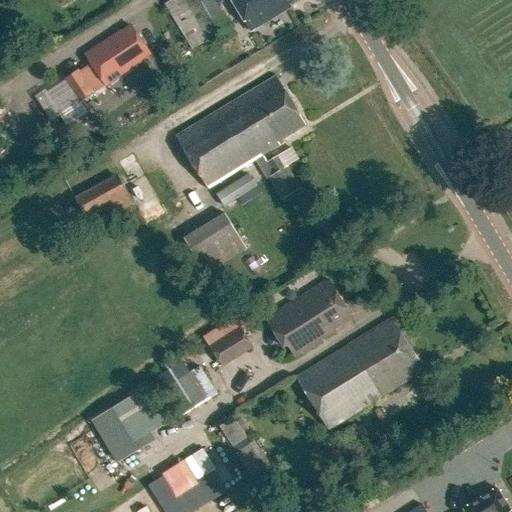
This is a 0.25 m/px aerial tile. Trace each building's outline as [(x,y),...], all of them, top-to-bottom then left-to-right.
[(229,26),(213,0),(167,0),(163,3),(191,48),(229,26)] [(231,0),(250,31),(290,7),(286,1),(287,0),(231,0)] [(148,51),(131,25),(119,32),(118,30),(83,54),(104,85),(139,62),(137,59),(148,51)] [(80,101),(94,91),(78,68),(64,77),(80,101)] [(266,160),(262,154),(279,144),(276,140),(304,123),(274,74),(174,135),(207,188),(254,159),(265,178),(266,177),(280,199),(299,187),(286,165),(284,166),(277,153),(266,160)] [(38,113),(23,113),(25,145),(40,144),(38,113)] [(284,166),(286,165),(298,158),(290,145),(277,153),(284,166)] [(78,233),(133,202),(117,174),(63,206),(78,233)] [(175,244),(194,277),(251,245),(232,212),(175,244)] [(334,331),(331,327),(350,315),(327,278),(264,317),(282,346),(286,343),(294,356),(334,331)] [(328,428),(422,369),(389,317),(295,376),(328,428)] [(222,365),(254,346),(241,325),(209,344),(222,365)] [(198,366),(164,388),(180,414),(215,392),(198,366)] [(112,454),(167,421),(146,386),(91,419),(112,454)] [(274,470),(254,440),(249,442),(246,439),(253,434),(240,412),(218,426),(255,483),(274,470)] [(354,459),(368,449),(354,428),(339,437),(354,459)] [(150,481),(167,511),(192,511),(226,494),(215,472),(199,480),(188,460),(150,481)] [(511,511),(497,490),(497,488),(495,489),(495,490),(465,509),(465,508),(463,509),(464,511),(465,510),(466,511),(465,511),(511,511)] [(425,511),(420,503),(406,511),(425,511)]
